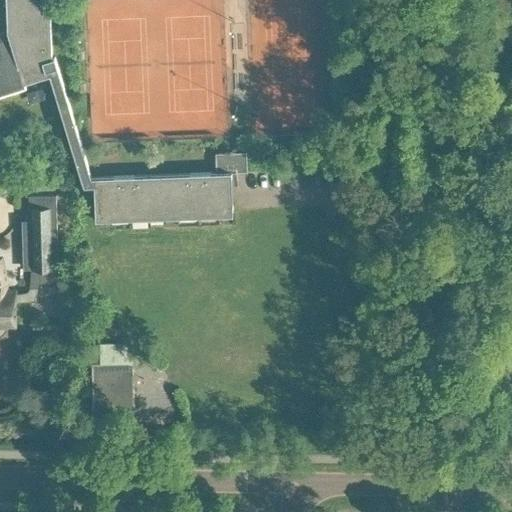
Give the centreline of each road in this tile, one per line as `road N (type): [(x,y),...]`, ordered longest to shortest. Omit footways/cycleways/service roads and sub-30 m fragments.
road 1 (unclassified): [(374,0),(396,488)]
road 2 (secondary): [(293,483),(0,476)]
